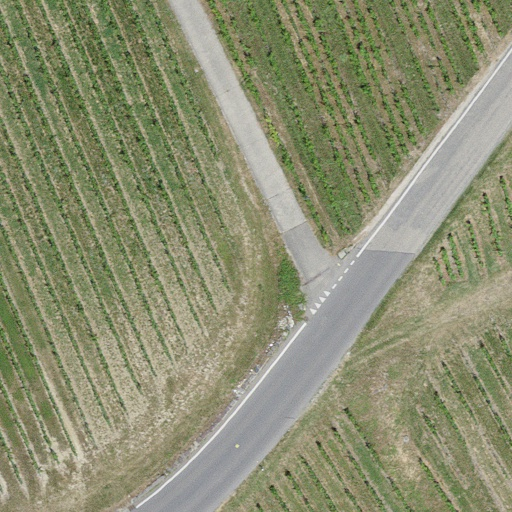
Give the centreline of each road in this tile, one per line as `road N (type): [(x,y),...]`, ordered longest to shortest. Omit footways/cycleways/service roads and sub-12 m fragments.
road 1 (tertiary): [(170,511),(253,436),(511,91)]
road 2 (track): [(189,0),(343,316)]
